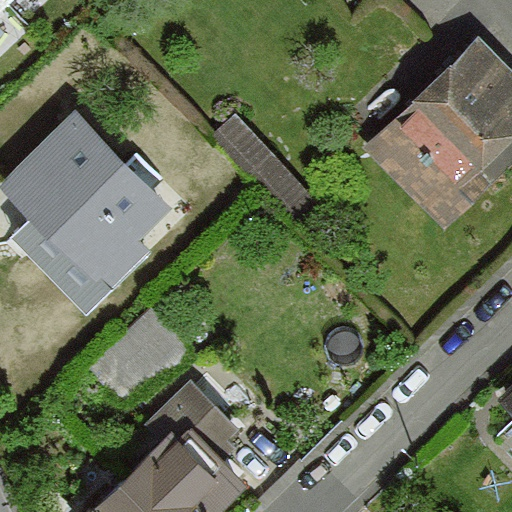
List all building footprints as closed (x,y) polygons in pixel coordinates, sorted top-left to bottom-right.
[(0,0),(0,12),(12,0),(0,0)] [(511,78),(479,45),(374,149),(450,227),(490,188),(475,172),(511,135),(511,78)] [(153,247),(140,233),(174,200),(78,103),(1,179),(36,213),(19,229),(94,305),(153,247)] [(162,442),(117,480),(149,511),(224,511),(255,485),(198,430),(206,406),(190,389),(146,423),(162,442)] [(149,511),(117,480),(83,511),(149,511)]
